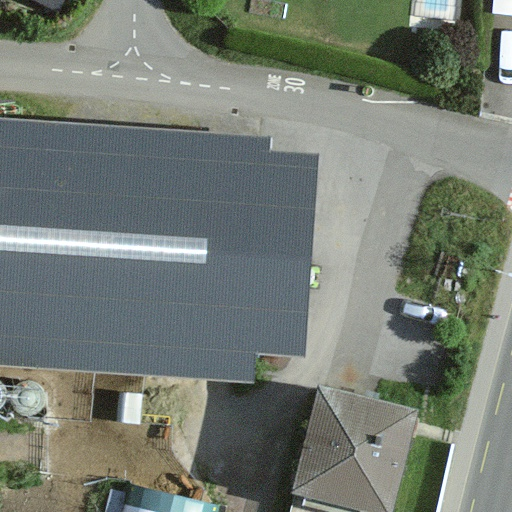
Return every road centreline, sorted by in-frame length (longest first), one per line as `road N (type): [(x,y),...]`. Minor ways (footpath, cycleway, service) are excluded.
road 1 (residential): [(132,73),(339,106),(511,154)]
road 2 (residential): [(0,59),(132,73)]
